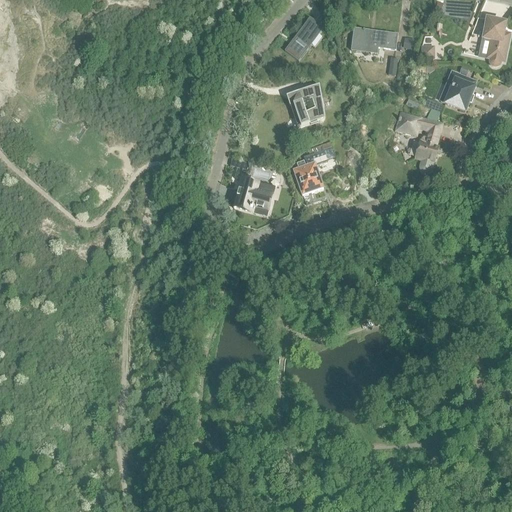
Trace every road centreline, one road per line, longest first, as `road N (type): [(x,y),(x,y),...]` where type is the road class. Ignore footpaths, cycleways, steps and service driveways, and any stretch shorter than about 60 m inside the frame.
road 1 (track): [(131,511),(121,410),(145,166)]
road 2 (residential): [(242,256),(210,203),(213,177),(242,67),(302,0)]
road 3 (residential): [(242,256),(399,204),(467,192)]
